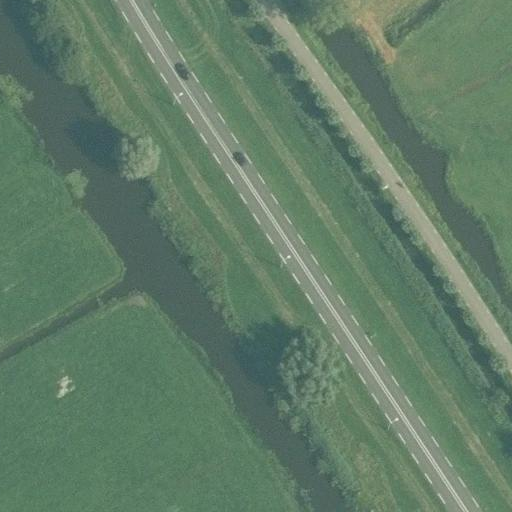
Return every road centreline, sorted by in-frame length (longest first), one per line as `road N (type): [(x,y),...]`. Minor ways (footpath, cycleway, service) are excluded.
road 1 (primary): [(466,511),(129,0)]
road 2 (unclassified): [(262,0),(511,367)]
